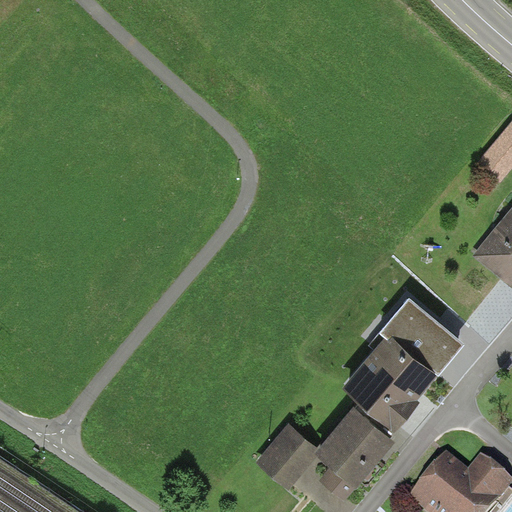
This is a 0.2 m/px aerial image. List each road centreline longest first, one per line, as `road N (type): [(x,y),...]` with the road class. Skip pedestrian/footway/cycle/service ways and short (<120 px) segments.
road 1 (residential): [(86,0),(242,161),(249,185),(237,217),(52,443)]
road 2 (residential): [(365,511),(511,334)]
road 3 (residential): [(52,443),(152,511)]
